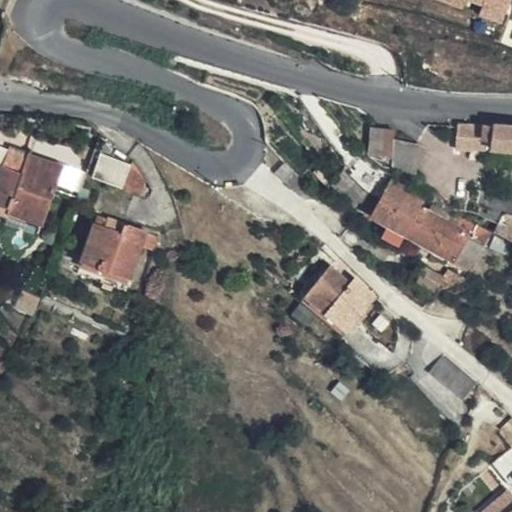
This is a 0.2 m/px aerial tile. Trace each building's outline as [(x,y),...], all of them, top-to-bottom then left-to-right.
[(511,0),(460,0),(482,6),(480,13),(507,21),(511,3),(511,0)] [(491,147),(494,126),(480,125),(462,124),(458,147),(459,147),(471,148),(477,148),(484,147),(491,147)] [(511,127),(494,126),(491,147),(497,148),(511,150),(511,127)] [(416,143),(396,130),(392,162),(411,172),(416,143)] [(511,150),(497,148),(491,147),(484,147),(484,153),(483,162),(510,166),(511,164),(511,156),(511,150)] [(3,171),(0,180),(0,212),(10,216),(12,213),(42,223),(63,166),(31,154),(28,159),(10,153),(3,171)] [(127,190),(135,166),(103,153),(94,177),(127,190)] [(140,167),(135,166),(127,190),(126,193),(144,200),(149,186),(140,167)] [(342,170),(330,184),(354,206),(367,192),(344,168),(342,170)] [(389,225),(404,232),(418,206),(423,198),(393,181),(373,216),(389,225)] [(480,205),(500,211),(502,204),(486,200),(490,189),(505,193),(506,192),(507,187),(487,181),(480,205)] [(511,213),(511,187),(507,187),(506,192),(505,193),(502,204),(500,211),(511,213)] [(418,206),(404,232),(468,267),(486,233),(471,225),(467,232),(418,206)] [(122,235),(125,225),(98,216),(96,226),(122,235)] [(148,233),(125,225),(122,235),(96,226),(84,260),(133,276),(148,233)] [(396,245),(404,232),(389,225),(382,238),(396,245)] [(433,292),(444,276),(428,263),(415,281),(433,292)] [(331,265),(305,299),(318,309),(348,334),(378,296),(354,278),(351,281),(331,265)] [(294,313),(307,324),(318,309),(305,299),(294,313)] [(475,381),(444,353),(430,368),(462,397),(475,381)] [(488,511),(489,511),(464,496),(453,511),(488,511)]
